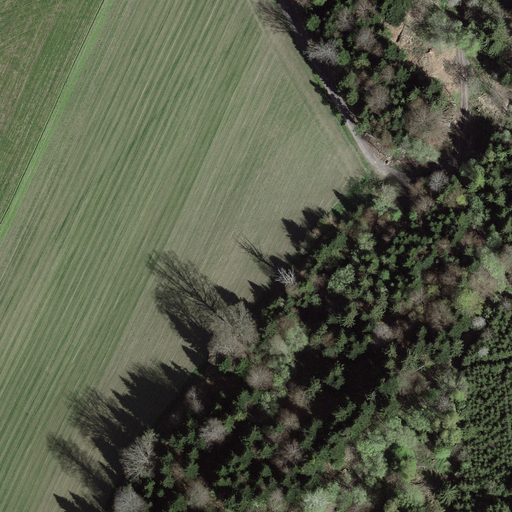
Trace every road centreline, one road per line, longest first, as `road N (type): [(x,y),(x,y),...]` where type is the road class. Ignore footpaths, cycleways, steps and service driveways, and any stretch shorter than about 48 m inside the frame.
road 1 (track): [(463,0),(464,106),(450,163),(492,249),(500,297),(446,375),(330,511)]
road 2 (track): [(284,0),(372,159),(408,176)]
